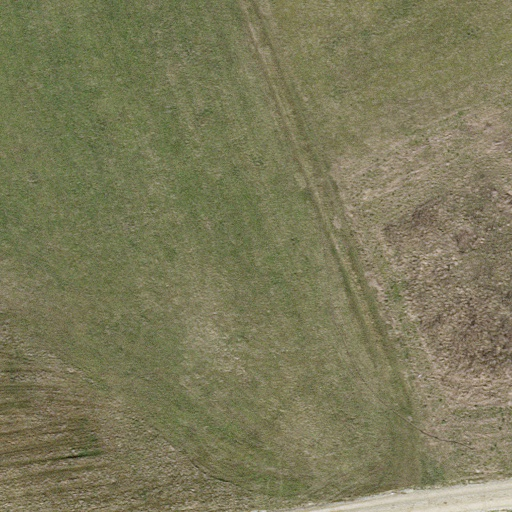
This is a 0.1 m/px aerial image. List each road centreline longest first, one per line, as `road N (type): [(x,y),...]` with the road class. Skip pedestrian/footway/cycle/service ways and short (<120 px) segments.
road 1 (track): [(244,0),(424,505)]
road 2 (track): [(511,494),(384,511)]
